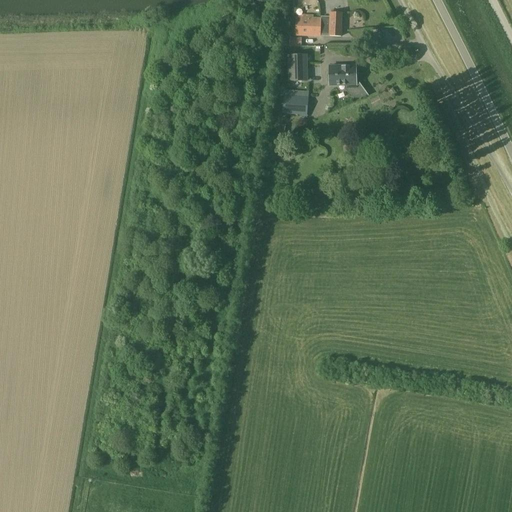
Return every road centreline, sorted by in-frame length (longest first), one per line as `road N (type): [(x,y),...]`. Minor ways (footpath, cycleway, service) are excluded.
road 1 (unclassified): [(511,191),(399,0)]
road 2 (tertiary): [(511,154),(436,0)]
